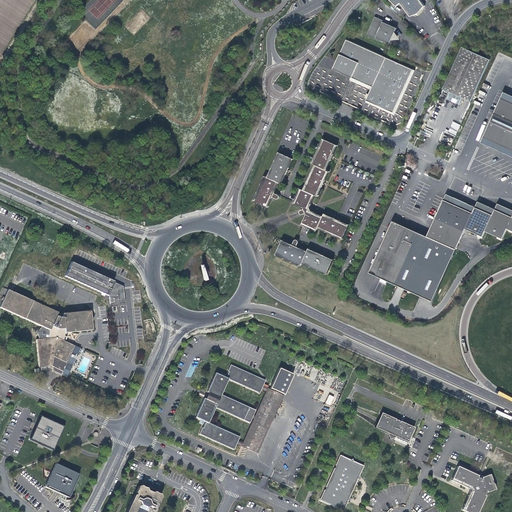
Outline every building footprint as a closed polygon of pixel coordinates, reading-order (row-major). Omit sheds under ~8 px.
[(400,3),(402,6),(410,16),(415,12),(418,10),(424,6),(419,0),(390,0),(392,1),(393,3),(396,6),(398,4),(400,3)] [(390,38),(394,38),(396,33),(394,30),(396,26),(387,22),(387,21),(373,14),(365,33),(379,39),(379,38),(388,42),(390,38)] [(370,87),(364,100),(391,113),(410,70),(344,40),(331,69),(370,87)] [(471,101),(490,60),(462,47),(443,89),(471,101)] [(484,136),(511,149),(511,102),(501,98),(484,136)] [(511,156),(511,149),(484,136),(481,143),(511,156)] [(337,145),(323,139),(312,164),(326,170),(330,161),(333,158),(333,154),(337,145)] [(293,159),(279,152),(267,177),(282,184),(286,175),(289,172),(289,168),(293,159)] [(328,172),(315,165),(304,190),(317,196),(322,187),(324,185),(324,181),(328,172)] [(267,177),(265,176),(253,201),(267,207),(272,197),(276,199),(277,199),(277,198),(278,197),(278,196),(278,195),(277,194),(273,193),(278,182),(267,177)] [(315,195),(300,189),(294,203),(303,208),(310,207),(315,195)] [(447,194),(444,199),(473,213),(475,207),(447,194)] [(511,216),(495,209),(493,215),(475,207),(473,213),(444,199),(438,213),(436,218),(427,237),(394,221),(370,272),(432,301),(466,229),(483,237),(485,231),(502,239),(507,229),(511,230),(511,216)] [(478,202),(475,207),(493,215),(495,209),(478,202)] [(511,209),(498,203),(495,209),(511,216),(511,209)] [(317,232),(323,217),(311,211),(306,215),(301,224),(317,232)] [(334,219),(325,215),(319,228),(342,239),(348,225),(340,222),(337,218),(334,219)] [(294,240),(294,241),(292,245),(281,240),(275,254),(300,266),(301,263),(306,251),(296,247),(298,242),(298,241),(297,240),(295,240),(294,240)] [(317,253),(308,249),(301,264),(327,274),(333,260),(322,255),(321,252),(317,253)] [(57,264),(51,279),(95,295),(100,281),(57,264)] [(67,358),(73,345),(63,340),(63,338),(65,339),(66,338),(66,336),(63,334),(63,331),(91,329),(89,309),(61,312),(61,315),(58,316),(55,315),(57,311),(7,289),(0,303),(0,306),(38,324),(37,327),(34,328),(33,330),(33,332),(36,333),(38,339),(35,339),(37,367),(39,367),(40,370),(45,369),(45,366),(51,366),(53,367),(52,371),(60,375),(67,358)] [(233,450),(236,444),(238,441),(239,437),(208,423),(215,407),(243,420),(245,416),(247,412),(249,407),(221,394),(228,380),(259,394),(260,391),(262,387),(265,380),(230,365),(225,377),(215,373),(207,391),(208,392),(207,394),(204,394),(206,397),(205,399),(203,399),(195,417),(205,422),(199,435),(233,450)] [(292,375),(279,369),(270,389),(283,395),(292,375)] [(242,443),(238,441),(236,444),(243,447),(247,440),(257,417),(258,416),(269,390),(262,387),(260,391),(265,393),(255,416),(247,412),(245,416),(253,420),(242,443)] [(283,397),(269,390),(258,416),(271,422),(283,397)] [(329,394),(325,403),(330,405),(334,397),(329,394)] [(386,430),(388,437),(395,434),(407,440),(409,436),(414,425),(399,419),(399,420),(397,418),(395,418),(395,417),(381,410),(374,425),(386,430)] [(30,439),(54,449),(64,427),(39,416),(34,428),(30,439)] [(260,445),(271,422),(258,416),(257,417),(264,420),(253,442),(255,443),(260,445)] [(264,420),(257,417),(247,440),(253,442),(264,420)] [(243,447),(252,451),(255,443),(253,442),(247,440),(243,447)] [(257,453),(260,445),(255,443),(252,451),(257,453)] [(339,453),(335,463),(336,463),(334,467),(333,467),(325,485),(326,485),(324,489),(323,488),(319,498),(329,503),(330,506),(333,505),(343,509),(348,499),(349,499),(351,497),(349,496),(351,489),(357,478),(359,478),(361,475),(359,474),(363,464),(353,459),(352,456),(350,458),(339,453)] [(57,492),(70,497),(79,474),(57,464),(46,487),(57,492)] [(451,478),(466,485),(470,487),(470,489),(469,492),(462,508),(471,511),(477,511),(486,493),(485,493),(486,489),(488,490),(496,487),(490,472),(481,475),(481,477),(478,475),(478,473),(458,464),(451,478)] [(159,493),(153,491),(152,491),(151,491),(151,492),(150,492),(146,490),(146,488),(139,484),(136,486),(134,492),(135,494),(132,495),(124,511),(152,511),(154,509),(157,509),(155,507),(156,504),(155,502),(157,502),(160,495),(159,493)]
